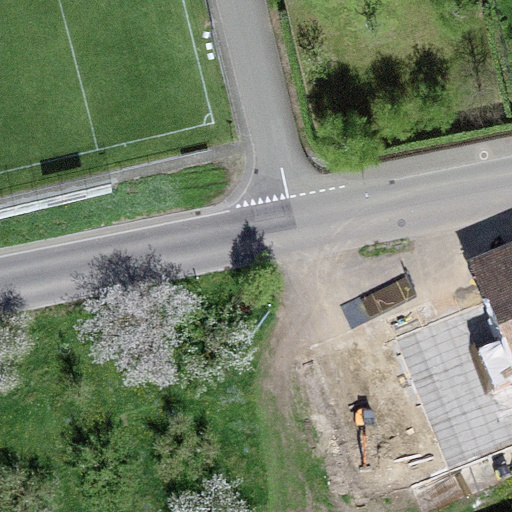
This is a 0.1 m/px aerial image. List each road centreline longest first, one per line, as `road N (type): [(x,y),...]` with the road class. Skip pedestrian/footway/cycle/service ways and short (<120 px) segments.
road 1 (tertiary): [(0,290),(278,233)]
road 2 (residential): [(223,0),(278,233)]
road 3 (tertiary): [(278,233),(511,186)]
